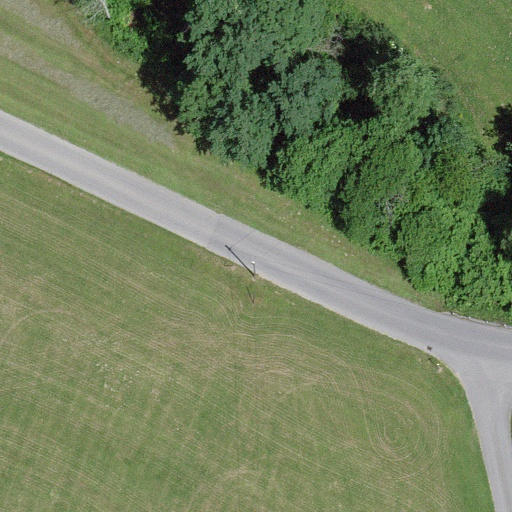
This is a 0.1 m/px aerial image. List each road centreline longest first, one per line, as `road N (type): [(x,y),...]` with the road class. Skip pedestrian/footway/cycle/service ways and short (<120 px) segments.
road 1 (unclassified): [(511,354),(487,353),(284,271),(0,134)]
road 2 (track): [(487,353),(511,478)]
